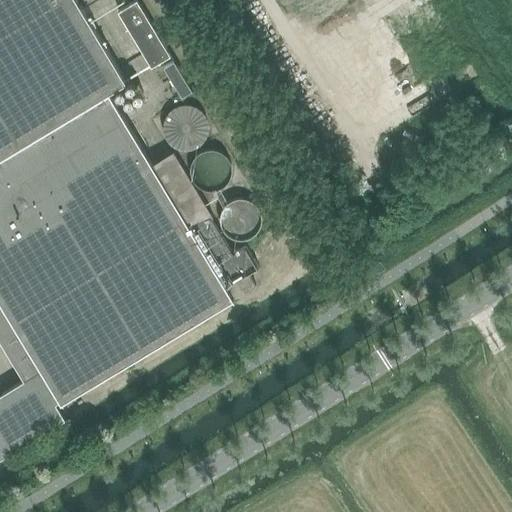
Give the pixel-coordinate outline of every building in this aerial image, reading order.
[(0,0),(0,291),(45,367),(0,394),(0,458),(70,416),(52,387),(56,384),(66,400),(238,297),(114,90),(131,80),(83,0),(0,0)] [(170,54),(138,0),(134,0),(118,10),(152,65),(170,54)] [(182,95),(193,89),(175,59),(165,66),(182,95)] [(200,145),(202,142),(204,140),(206,138),(207,136),(208,133),(208,130),(209,128),(209,125),(208,122),(208,120),(207,117),(206,115),(204,113),(202,111),(200,109),(198,107),(196,106),(193,105),(191,104),(188,104),(185,104),(182,104),(180,104),(177,105),(175,106),(172,108),(170,109),(168,111),(167,114),(165,116),(164,118),(163,121),(163,124),(163,126),(163,129),(163,132),(164,134),(165,137),(167,139),(168,141),(170,143),(172,145),(174,146),(177,148),(179,149),(182,149),(185,150),(187,150),(190,149),(193,149),(195,148),(198,146),(200,145)] [(193,174),(192,172),(179,149),(159,161),(232,284),(263,265),(250,244),(237,252),(215,216),(218,214),(201,187),(199,185),(198,184),(196,182),(195,180),(194,178),(193,176),(193,174)] [(217,208),(233,234),(260,218),(243,192),(217,208)] [(240,297),(261,284),(254,273),(233,285),(240,297)]
